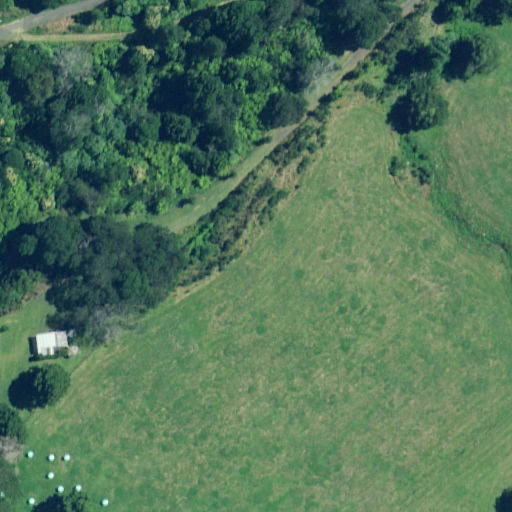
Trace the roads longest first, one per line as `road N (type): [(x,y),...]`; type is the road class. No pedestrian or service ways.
road 1 (track): [(0,265),(36,229),(166,226),(276,133),(403,0)]
road 2 (track): [(235,0),(152,26),(0,35)]
